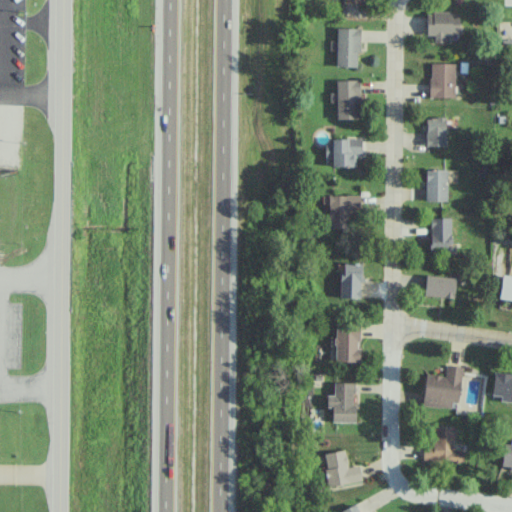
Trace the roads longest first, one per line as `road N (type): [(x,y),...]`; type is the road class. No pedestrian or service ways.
road 1 (motorway): [(217,511),(223,0)]
road 2 (motorway): [(168,0),(163,511)]
road 3 (tertiary): [(58,511),(62,0)]
road 4 (residential): [(394,0),(389,460),(402,487)]
road 5 (residential): [(511,343),(391,326)]
